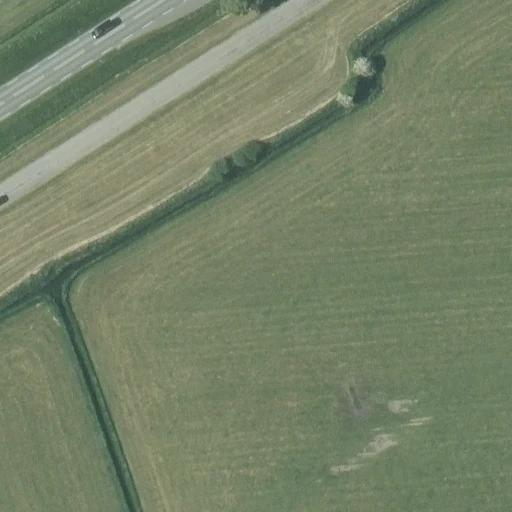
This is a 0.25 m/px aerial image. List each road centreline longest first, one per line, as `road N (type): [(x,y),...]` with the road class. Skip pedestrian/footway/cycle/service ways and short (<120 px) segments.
road 1 (unclassified): [(0,197),(311,0)]
road 2 (primary): [(0,104),(163,0)]
